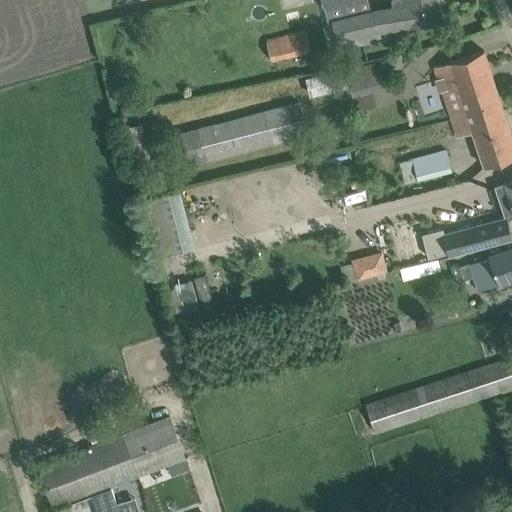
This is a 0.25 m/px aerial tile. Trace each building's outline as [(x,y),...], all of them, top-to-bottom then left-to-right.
[(368,0),(322,0),(324,4),(341,0),(346,17),(333,20),(340,47),(382,38),(379,30),(376,10),(373,10),(371,11),(368,0)] [(392,0),(393,7),(376,10),(379,30),(422,23),(442,20),(438,0),(392,0)] [(307,28),(267,39),(272,61),(313,50),(307,28)] [(221,83),(272,74),(265,36),(167,54),(172,85),(202,80),(200,71),(218,68),(221,83)] [(451,118),(501,102),(484,50),(434,66),(451,118)] [(354,94),(388,80),(382,65),(348,78),(354,94)] [(188,164),(307,133),(299,99),(180,130),(188,164)] [(511,156),(511,135),(504,112),(501,102),(451,118),(457,136),(473,131),(484,166),(511,156)] [(405,183),(453,169),(447,147),(399,161),(405,183)] [(511,179),(505,181),(505,182),(496,185),(497,188),(498,188),(497,186),(506,183),(511,201),(511,214),(507,216),(510,227),(511,226),(511,179)] [(148,195),(161,252),(193,245),(181,188),(148,195)] [(449,255),(511,238),(511,234),(510,227),(507,216),(507,215),(444,231),(443,227),(422,232),(428,255),(447,250),(449,255)] [(511,281),(511,246),(468,264),(468,263),(460,266),(464,279),(473,276),(479,290),(498,282),(500,286),(511,281)] [(353,279),(388,269),(382,248),(347,258),(353,279)] [(438,257),(401,265),(403,276),(440,269),(438,257)] [(174,313),(198,309),(193,278),(170,282),(174,313)] [(375,430),(511,386),(511,354),(366,402),(375,430)] [(171,417),(39,465),(54,507),(91,493),(111,485),(186,456),(171,417)] [(111,485),(91,493),(95,505),(115,499),(111,485)]
